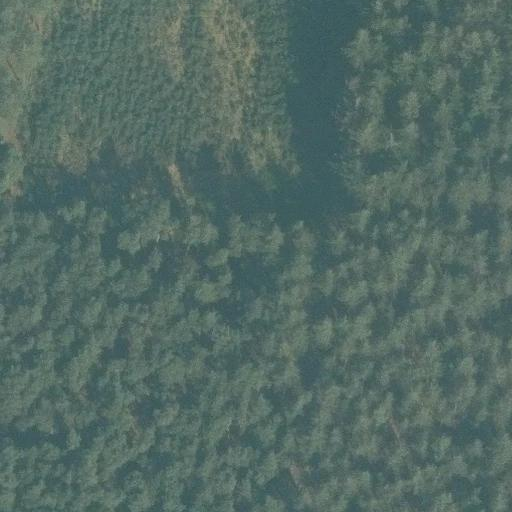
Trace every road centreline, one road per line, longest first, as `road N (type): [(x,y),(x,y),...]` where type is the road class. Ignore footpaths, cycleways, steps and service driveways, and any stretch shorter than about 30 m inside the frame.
road 1 (track): [(330,0),(266,511)]
road 2 (track): [(0,239),(511,243)]
